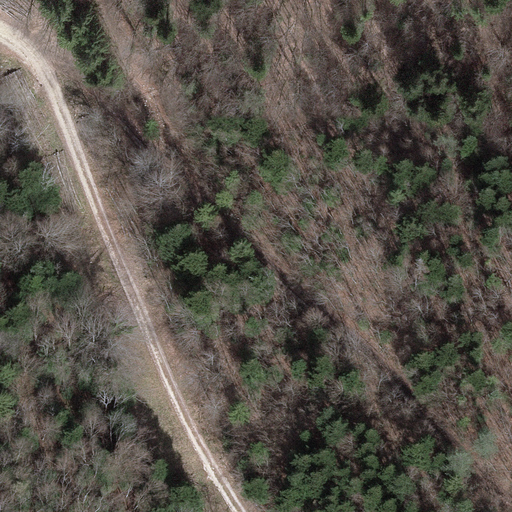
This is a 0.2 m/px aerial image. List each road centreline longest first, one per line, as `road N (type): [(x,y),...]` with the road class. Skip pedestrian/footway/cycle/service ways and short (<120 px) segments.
road 1 (track): [(36,55),(80,83),(509,511)]
road 2 (track): [(113,0),(174,126),(235,379),(280,399),(401,402)]
road 3 (track): [(0,28),(36,55),(197,446),(235,511)]
